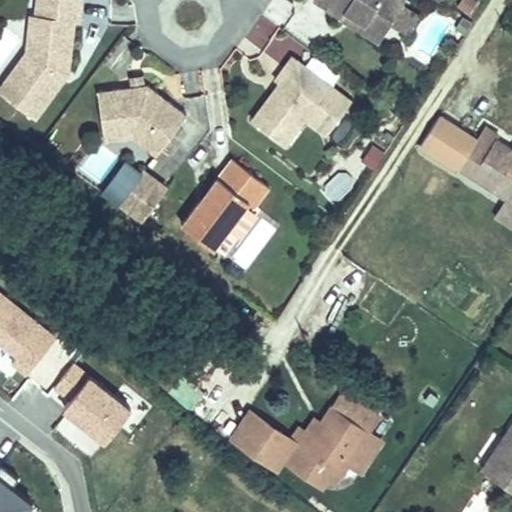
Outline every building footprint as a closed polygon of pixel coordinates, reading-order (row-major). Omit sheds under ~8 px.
[(81,0),(38,0),(37,14),(32,13),(28,50),(32,53),(12,80),(25,89),(16,101),(35,115),(61,80),(57,77),(62,70),(68,71),(74,19),(79,19),(81,0)] [(291,0),(270,0),(242,41),(262,54),(297,4),(291,0)] [(382,36),(404,0),(312,0),(340,17),(343,11),(382,36)] [(340,17),(338,19),(377,44),(382,36),(343,11),(340,17)] [(32,53),(28,50),(0,86),(0,89),(16,101),(25,89),(12,80),(32,53)] [(350,100),(291,56),(274,79),(278,82),(283,85),(277,93),(273,90),(251,119),(277,138),(290,121),(298,127),(304,118),(325,134),(350,100)] [(68,71),(62,70),(57,77),(61,80),(68,71)] [(146,81),(97,87),(102,126),(135,121),(162,142),(186,111),(146,81)] [(283,85),(278,82),(273,90),(277,93),(283,85)] [(135,121),(102,126),(103,136),(133,132),(156,150),(162,142),(135,121)] [(298,127),(290,121),(277,138),(284,144),(298,127)] [(473,133),(454,160),(511,201),(511,148),(490,133),(485,141),(473,133)] [(368,143),(362,162),(378,167),(384,149),(368,143)] [(141,216),(165,184),(124,154),(100,186),(141,216)] [(251,208),(266,189),(229,160),(201,196),(205,199),(200,205),(196,202),(178,225),(210,249),(246,204),(251,208)] [(323,184),(335,200),(355,184),(344,169),(323,184)] [(200,205),(205,199),(201,196),(196,202),(200,205)] [(0,353),(26,373),(57,333),(0,287),(0,353)] [(189,409),(205,390),(164,354),(147,373),(189,409)] [(122,409),(65,364),(47,388),(63,400),(56,409),(97,441),(122,409)] [(289,430),(275,450),(305,471),(311,462),(327,472),(343,448),(365,418),(366,416),(353,407),(361,395),(341,381),(310,424),(305,433),(308,436),(304,441),(289,430)] [(353,407),(366,416),(375,404),(361,395),(353,407)] [(226,429),(256,451),(277,422),(247,401),(226,429)] [(298,415),(289,430),(304,441),(308,436),(305,433),(310,424),(298,415)] [(365,418),(343,448),(361,461),(383,431),(365,418)] [(277,422),(256,451),(268,460),(275,450),(289,430),(277,422)] [(511,426),(493,452),(511,465),(511,488),(510,490),(511,491),(511,426)] [(511,488),(511,465),(493,452),(481,469),(510,490),(511,488)] [(0,511),(17,511),(23,505),(2,489),(9,480),(0,473),(0,511)]
